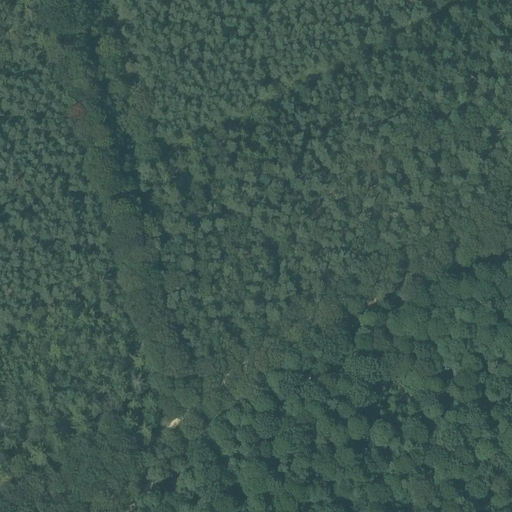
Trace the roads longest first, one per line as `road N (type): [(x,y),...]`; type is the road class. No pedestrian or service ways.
road 1 (track): [(122,511),(196,429),(335,325),(511,252)]
road 2 (track): [(511,226),(347,298),(234,370),(182,415)]
road 3 (track): [(182,415),(99,511)]
